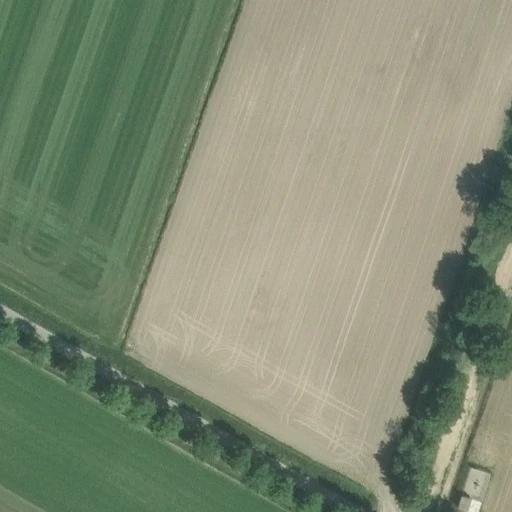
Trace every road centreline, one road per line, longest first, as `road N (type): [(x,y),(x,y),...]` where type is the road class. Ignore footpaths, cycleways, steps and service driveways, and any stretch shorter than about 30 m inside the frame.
road 1 (unclassified): [(377,511),(0,301)]
road 2 (track): [(420,511),(511,249)]
